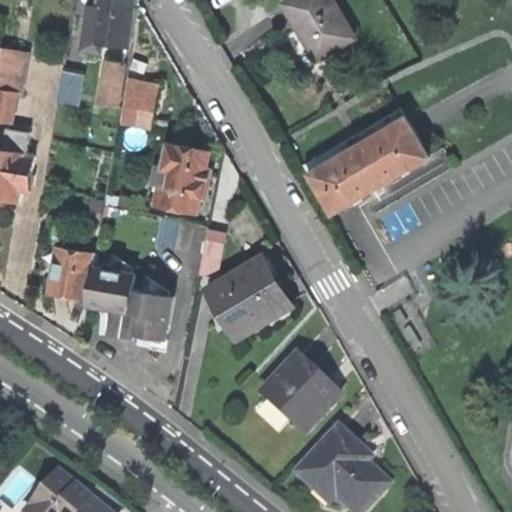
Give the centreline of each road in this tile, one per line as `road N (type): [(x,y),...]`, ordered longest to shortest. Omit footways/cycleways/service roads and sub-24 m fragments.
road 1 (residential): [(464,511),(415,412),(162,0)]
road 2 (residential): [(250,511),(0,326)]
road 3 (residential): [(0,370),(194,511)]
